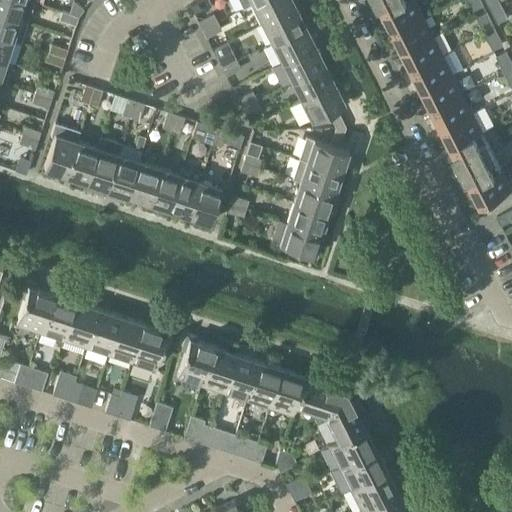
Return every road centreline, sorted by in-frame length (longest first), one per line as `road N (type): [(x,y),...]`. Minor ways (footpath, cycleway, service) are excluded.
road 1 (residential): [(508,336),(343,0)]
road 2 (residential): [(0,392),(233,466)]
road 3 (residential): [(117,494),(0,456)]
